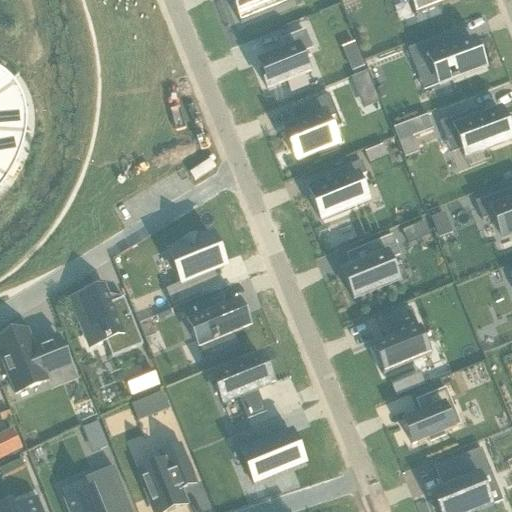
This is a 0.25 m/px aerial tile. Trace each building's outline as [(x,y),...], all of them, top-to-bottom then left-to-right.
[(230,0),(241,25),(287,6),(284,0),(230,0)] [(408,0),(415,17),(457,1),(457,0),(408,0)] [(311,50),(304,33),(282,42),(286,53),(259,64),(264,75),(262,76),(268,91),(307,75),(299,54),(311,50)] [(440,38),(408,50),(416,72),(431,66),(439,87),(484,70),(473,42),(446,52),(440,38)] [(0,91),(12,81),(4,74),(0,71),(0,91)] [(366,73),(352,79),(358,95),(373,89),(366,73)] [(12,81),(0,91),(0,133),(20,134),(19,113),(25,112),(21,95),(12,81)] [(304,123),(284,131),(297,164),(317,156),(319,160),(340,152),(326,116),(336,112),(329,96),(298,109),(304,123)] [(481,109),(440,125),(446,142),(457,138),(464,156),(484,148),(485,151),(511,141),(501,113),(485,119),(481,109)] [(427,117),(394,130),(399,144),(433,131),(427,117)] [(0,176),(1,177),(10,162),(15,164),(21,149),(25,134),(20,134),(0,133),(0,176)] [(383,147),(365,154),(369,165),(387,157),(383,147)] [(332,188),(313,196),(318,207),(315,208),(321,222),(367,204),(357,179),(366,175),(361,163),(327,177),(332,188)] [(511,189),(475,204),(482,222),(494,218),(502,238),(511,234),(511,189)] [(370,262),(342,274),(353,301),(398,283),(390,261),(400,257),(392,237),(364,248),(370,262)] [(183,250),(169,255),(181,285),(223,268),(211,238),(198,244),(196,239),(181,245),(183,250)] [(103,287),(72,300),(83,328),(93,324),(100,342),(104,341),(111,356),(141,344),(122,297),(110,302),(103,287)] [(211,299),(183,310),(198,348),(218,340),(222,352),(238,345),(233,333),(248,327),(237,302),(215,311),(211,299)] [(430,357),(411,311),(381,323),(389,341),(372,348),(383,376),(430,357)] [(28,332),(0,343),(0,357),(15,395),(48,382),(46,378),(70,368),(59,341),(35,351),(28,332)] [(271,385),(260,359),(213,378),(223,404),(238,398),(247,422),(266,413),(257,391),(271,385)] [(154,373),(141,378),(146,391),(159,385),(154,373)] [(404,382),(392,388),(396,399),(409,394),(404,382)] [(430,413),(403,424),(412,446),(428,440),(430,443),(445,437),(443,434),(453,430),(461,426),(453,407),(446,389),(424,398),(430,413)] [(162,395),(133,408),(139,423),(169,410),(162,395)] [(97,424),(82,430),(88,444),(103,438),(97,424)] [(13,432),(0,438),(0,443),(6,457),(22,451),(13,432)] [(255,436),(232,445),(238,459),(241,457),(253,487),(304,466),(292,435),(260,448),(255,436)] [(164,463),(138,474),(153,511),(170,511),(186,505),(180,491),(195,485),(180,447),(161,455),(164,463)] [(447,490),(435,495),(440,508),(438,509),(438,511),(478,511),(491,507),(478,476),(490,472),(481,451),(438,468),(447,490)] [(90,492),(66,502),(69,511),(131,511),(113,468),(85,479),(90,492)] [(42,511),(37,497),(0,511),(42,511)]
